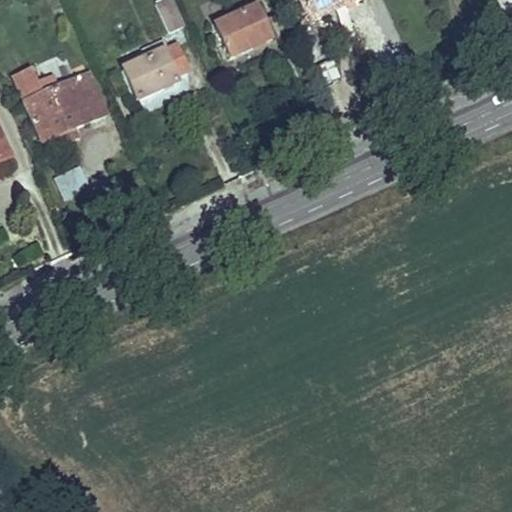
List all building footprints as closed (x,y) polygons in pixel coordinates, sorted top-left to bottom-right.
[(149,0),(142,3),(158,38),(170,33),(154,0),(149,0)] [(350,0),(285,0),(299,27),(329,12),(333,21),(355,10),(350,0)] [(329,12),(299,27),(305,36),(333,21),(329,12)] [(262,44),(248,13),(209,31),(224,63),(262,44)] [(113,77),(128,108),(170,87),(167,81),(179,74),(166,48),(155,54),(151,47),(126,59),(131,68),(113,77)] [(18,74),(1,85),(36,151),(100,118),(77,74),(46,90),(39,79),(25,87),(18,74)] [(0,172),(14,165),(0,138),(0,172)] [(81,170),(53,178),(60,200),(88,192),(81,170)]
